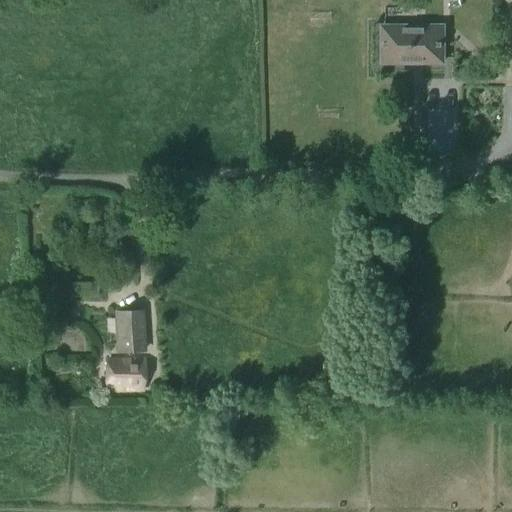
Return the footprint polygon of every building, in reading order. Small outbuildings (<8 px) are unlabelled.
[(384,29),(384,64),(444,64),(445,29),(384,29)] [(36,283),(36,305),(67,305),(67,283),(36,283)] [(112,318),(103,319),(104,344),(113,350),(113,355),(144,353),(141,311),(111,313),(112,318)] [(65,316),(46,317),(47,329),(66,328),(65,316)] [(324,370),(330,377),(339,376),(344,369),(344,361),(336,356),(328,357),(323,361),(324,370)] [(104,358),(103,393),(142,394),(143,359),(104,358)]
